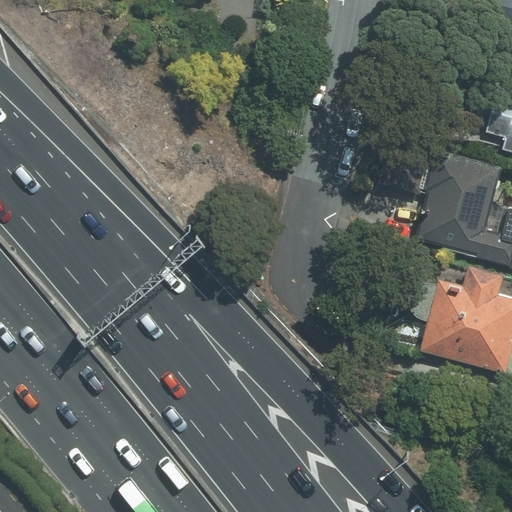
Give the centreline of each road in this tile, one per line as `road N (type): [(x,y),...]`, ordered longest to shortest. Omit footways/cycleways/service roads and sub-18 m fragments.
road 1 (motorway): [(0,153),(215,309),(402,511)]
road 2 (motorway): [(0,188),(264,511)]
road 3 (motorway): [(177,493),(0,279)]
road 4 (residential): [(350,0),(286,257)]
